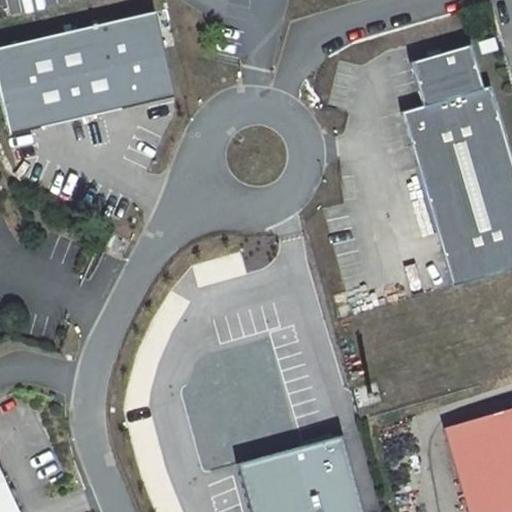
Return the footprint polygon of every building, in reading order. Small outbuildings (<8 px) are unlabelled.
[(156,12),(0,49),(0,71),(15,135),(176,96),(156,12)] [(483,93),(469,50),(409,69),(422,112),(401,118),(455,291),(511,274),(511,161),(490,90),(483,93)] [(511,511),(511,416),(500,420),(487,424),(511,511)] [(511,511),(487,424),(449,435),(471,511),(511,511)] [(14,511),(0,481),(0,511),(14,511)]
